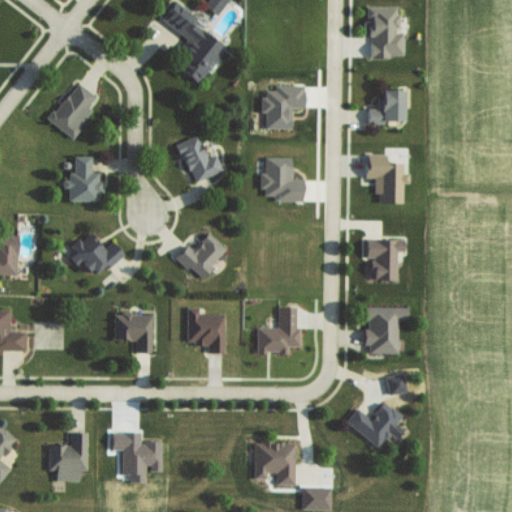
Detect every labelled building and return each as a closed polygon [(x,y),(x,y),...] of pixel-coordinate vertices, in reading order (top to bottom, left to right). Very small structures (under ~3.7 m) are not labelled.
[(225,0),(206,0),(203,5),(215,14),(225,0)] [(160,19),(188,39),(170,64),(196,83),(222,47),(190,24),(195,17),(173,1),(160,19)] [(396,6),(367,6),(367,56),(402,56),(402,32),(396,32),(396,6)] [(45,119),(69,137),(91,110),(86,106),(94,96),(75,81),(45,119)] [(289,128),(289,107),(302,107),(303,85),(273,84),(272,90),(261,90),(260,112),(263,112),(263,128),(289,128)] [(366,107),(366,122),(403,121),(402,89),(380,90),(381,107),(366,107)] [(221,170),(214,153),(205,157),(196,134),(175,143),(191,182),(221,170)] [(401,203),(401,182),(407,182),(407,173),(401,173),(401,162),(385,162),(385,153),(364,153),(364,177),(372,177),(372,194),(377,194),(377,203),(401,203)] [(65,200),(97,200),(97,191),(100,191),(99,172),(89,172),(89,155),(70,156),(70,179),(64,179),(65,200)] [(290,178),(291,157),(263,156),(262,172),(260,172),(259,195),(271,195),(271,200),(301,201),(301,178),(290,178)] [(109,241),(102,247),(87,230),(68,247),(72,252),(67,256),(76,268),(82,263),(94,276),(120,253),(109,241)] [(199,278),(225,247),(206,232),(193,250),(185,243),(174,257),(199,278)] [(0,273),(15,274),(16,234),(0,234),(0,273)] [(403,239),(365,238),(364,256),(371,257),(370,280),(394,281),(395,250),(403,250),(403,239)] [(406,306),(365,305),(365,328),(363,328),(362,344),(367,344),(366,352),(396,353),(397,319),(405,319),(406,306)] [(222,313),(196,313),(196,306),(184,306),(185,344),(205,343),(205,353),(223,352),(222,313)] [(294,306),(275,306),(275,327),(255,327),(254,353),(286,353),(286,346),(298,346),(298,328),(294,327),(294,306)] [(23,331),(7,331),(7,309),(0,308),(0,349),(24,349),(23,331)] [(111,339),(133,340),(133,352),(150,352),(151,313),(112,312),(111,339)] [(344,421),(376,447),(388,432),(396,438),(402,430),(394,423),(400,416),(382,401),(368,418),(355,408),(344,421)] [(0,477),(9,467),(0,460),(0,456),(14,438),(0,427),(0,477)] [(54,480),(77,480),(78,469),(85,469),(85,432),(67,432),(67,445),(46,444),(46,469),(54,470),(54,480)] [(121,463),(160,463),(159,440),(138,440),(138,432),(120,432),(121,463)] [(251,478),(264,478),(264,471),(274,471),(274,484),(293,484),(293,442),(252,442),(251,478)]
